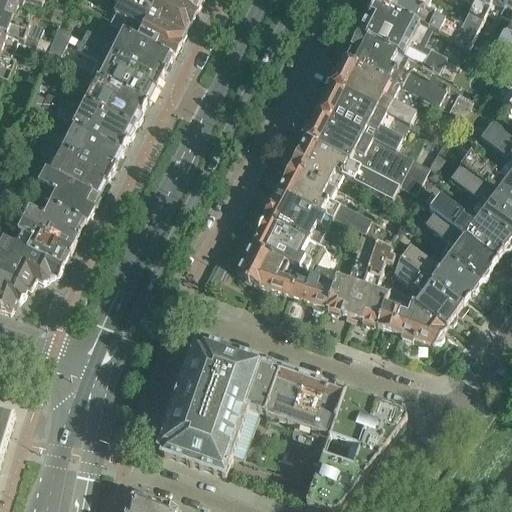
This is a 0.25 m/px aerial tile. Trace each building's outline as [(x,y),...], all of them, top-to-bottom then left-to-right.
[(44,3),(35,0),(0,0),(0,5),(21,13),(24,5),(41,12),(44,3)] [(114,0),(122,4),(186,37),(198,14),(170,0),(114,0)] [(170,0),(198,14),(205,0),(170,0)] [(380,0),(377,7),(432,35),(455,46),(464,28),(451,22),(449,25),(425,13),(432,1),(430,0),(380,0)] [(430,0),(432,1),(432,0),(462,0),(460,4),(461,4),(456,13),(461,16),(469,20),(478,0),(430,0)] [(478,0),(469,20),(464,28),(455,46),(468,53),(487,17),(497,21),(499,23),(511,0),(478,0)] [(489,64),(505,72),(511,59),(511,0),(499,23),(511,28),(509,34),(504,36),(489,64)] [(122,4),(111,27),(125,34),(139,42),(174,60),(186,37),(122,4)] [(0,5),(0,27),(39,43),(43,34),(44,31),(27,24),(29,17),(21,13),(0,5)] [(56,7),(50,24),(59,28),(65,11),(56,7)] [(370,19),(361,38),(408,62),(421,69),(439,77),(447,62),(424,50),(432,35),(377,7),(372,8),(368,15),(370,19)] [(0,27),(0,52),(14,58),(18,47),(24,49),(35,53),(36,51),(49,56),(52,47),(39,43),(0,27)] [(58,31),(52,47),(49,56),(61,62),(73,38),(70,36),(58,31)] [(89,36),(85,44),(162,84),(174,60),(139,42),(125,34),(117,50),(89,36)] [(408,62),(403,59),(361,38),(360,39),(357,38),(352,48),(355,49),(348,64),(401,91),(470,127),(481,109),(486,102),(476,97),(472,105),(431,83),(428,89),(402,75),(408,62)] [(90,77),(148,107),(150,108),(162,84),(85,44),(79,54),(107,69),(105,72),(95,68),(90,77)] [(0,52),(0,74),(13,79),(16,70),(10,67),(14,58),(0,52)] [(395,103),(401,91),(348,64),(334,91),(409,130),(417,134),(419,129),(415,127),(414,129),(411,127),(417,114),(395,103)] [(148,107),(90,77),(82,73),(76,84),(93,93),(87,105),(138,132),(150,108),(148,107)] [(13,79),(0,74),(0,94),(3,87),(9,89),(13,79)] [(396,156),(409,130),(334,91),(333,92),(331,93),(330,95),(328,97),(327,99),(327,101),(326,103),(326,105),(320,117),(396,156)] [(475,97),(476,97),(486,102),(489,97),(478,91),(475,97)] [(511,91),(502,104),(511,111),(511,91)] [(36,97),(32,105),(42,110),(46,102),(36,97)] [(75,130),(124,155),(125,156),(138,132),(87,105),(80,119),(63,111),(58,121),(75,130)] [(511,111),(502,123),(511,130),(511,111)] [(430,174),(396,156),(320,117),(307,143),(400,191),(417,199),(430,174)] [(511,144),(491,129),(481,142),(507,161),(510,160),(511,161),(504,170),(511,176),(511,144)] [(125,156),(124,155),(75,130),(67,145),(51,137),(47,145),(113,179),(125,156)] [(393,205),(400,191),(307,143),(300,157),(296,158),(294,162),(295,166),(293,170),(338,193),(344,180),(393,205)] [(47,177),(100,205),(113,179),(47,145),(41,156),(57,164),(50,178),(47,177)] [(471,156),(461,169),(463,170),(511,207),(511,176),(504,170),(497,179),(496,178),(496,174),(471,156)] [(331,206),(338,193),(293,170),(292,172),(289,174),(287,178),(287,182),(280,197),(353,234),(362,240),(365,241),(378,247),(391,253),(398,240),(331,206)] [(480,202),(472,213),(511,242),(511,207),(463,170),(452,184),(477,203),(480,202)] [(50,193),(44,206),(88,228),(100,205),(47,177),(41,189),(50,193)] [(268,219),(266,223),(320,250),(331,228),(351,239),(353,234),(280,197),(274,207),(270,209),(267,215),(268,219)] [(433,209),(430,213),(435,217),(498,265),(505,255),(510,255),(511,252),(511,242),(472,213),(470,211),(464,218),(440,200),(433,209)] [(88,228),(44,206),(37,219),(32,216),(26,227),(75,252),(88,228)] [(435,217),(425,230),(449,248),(442,258),(481,287),(483,285),(484,285),(485,285),(485,284),(486,284),(487,284),(487,283),(488,283),(489,282),(489,281),(490,280),(490,279),(490,278),(490,277),(490,276),(498,265),(435,217)] [(259,237),(253,248),(268,256),(282,263),(290,267),(300,272),(311,278),(320,282),(321,278),(312,273),(315,268),(318,269),(326,253),(320,250),(266,223),(265,225),(261,226),(258,233),(259,237)] [(64,274),(75,252),(26,227),(15,248),(64,274)] [(332,294),(326,313),(329,314),(330,317),(337,320),(341,318),(352,322),(378,247),(365,241),(362,240),(356,257),(356,256),(352,267),(354,268),(351,278),(339,274),(337,281),(335,285),(332,294)] [(378,247),(352,322),(363,326),(365,329),(372,332),(375,330),(377,331),(390,293),(379,289),(386,269),(393,271),(396,261),(392,260),(393,255),(391,253),(378,247)] [(0,281),(28,296),(28,295),(31,297),(34,295),(38,286),(43,289),(48,286),(50,287),(56,284),(57,282),(61,281),(64,274),(15,248),(15,249),(14,249),(8,260),(0,256),(0,281)] [(251,288),(252,287),(268,256),(253,248),(253,249),(248,250),(243,258),(246,263),(237,279),(245,283),(244,285),(251,288)] [(410,249),(402,261),(465,309),(473,298),(475,298),(476,298),(478,296),(479,296),(479,295),(480,294),(480,293),(480,292),(480,290),(480,289),(481,287),(442,258),(434,268),(410,249)] [(268,256),(252,287),(260,291),(290,300),(295,283),(283,279),(290,267),(268,256)] [(220,267),(227,271),(231,263),(224,260),(220,267)] [(457,319),(465,309),(402,261),(401,261),(395,279),(411,292),(405,299),(411,304),(448,331),(449,330),(454,329),(458,324),(457,319)] [(295,283),(290,300),(307,306),(311,307),(313,312),(322,315),(326,313),(332,294),(335,285),(321,278),(320,282),(311,278),(309,284),(296,279),(295,283)] [(0,314),(12,318),(17,306),(20,307),(26,301),(28,296),(0,281),(0,314)] [(377,331),(402,339),(410,317),(408,316),(411,304),(405,299),(392,289),(390,293),(377,331)] [(408,316),(410,317),(402,339),(402,342),(413,347),(414,343),(434,350),(435,348),(441,347),(445,342),(445,336),(448,331),(411,304),(408,316)] [(196,350),(185,380),(160,452),(166,454),(164,459),(227,481),(234,462),(245,466),(246,465),(245,465),(261,419),(330,443),(307,510),(314,511),(342,511),(408,425),(405,416),(203,346),(201,352),(196,350)] [(0,471),(16,420),(13,419),(0,415),(0,471)] [(169,511),(137,501),(130,505),(128,511),(169,511)]
